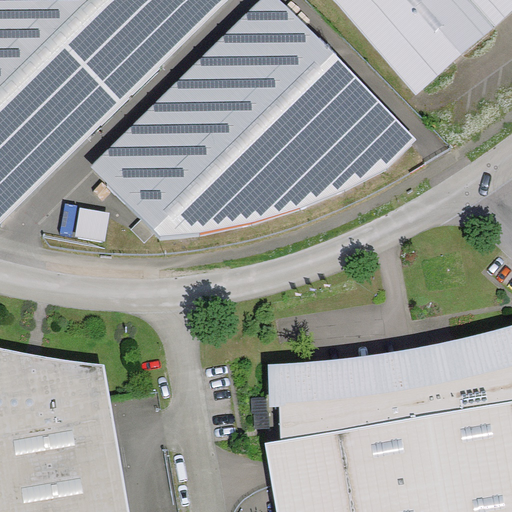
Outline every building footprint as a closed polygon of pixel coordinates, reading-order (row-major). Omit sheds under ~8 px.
[(0,0),(0,229),(3,232),(241,0),(0,0)] [(165,244),(271,226),(385,180),(419,146),(275,0),(269,0),(94,171),(165,244)] [(511,0),(349,0),(424,85),(458,55),(511,7),(511,0)] [(110,216),(80,212),(76,242),(106,246),(110,216)] [(283,451),(292,511),(511,511),(511,341),(406,370),(282,383),(284,441),(283,451)] [(0,441),(103,424),(95,377),(30,368),(0,361),(0,441)] [(117,511),(103,424),(0,441),(0,511),(117,511)]
